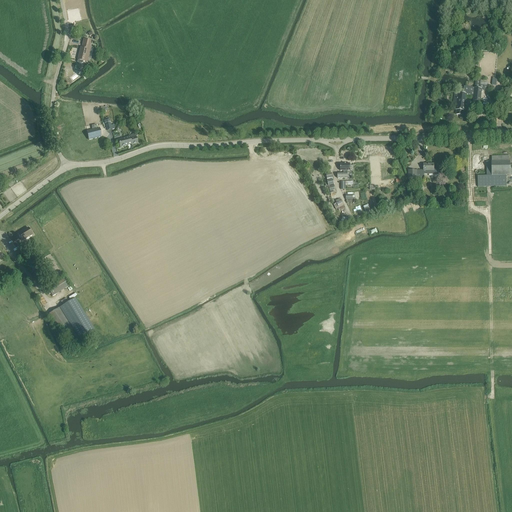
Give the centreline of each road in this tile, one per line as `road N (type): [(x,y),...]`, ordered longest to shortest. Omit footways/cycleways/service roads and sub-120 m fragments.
road 1 (unclassified): [(65,168),(164,145),(511,133)]
road 2 (track): [(467,135),(470,207),(489,214),(492,392),(483,397)]
road 3 (unclassified): [(65,168),(50,119),(67,35),(61,0)]
